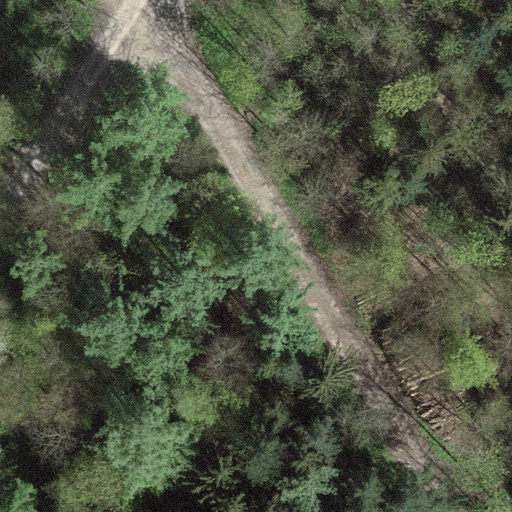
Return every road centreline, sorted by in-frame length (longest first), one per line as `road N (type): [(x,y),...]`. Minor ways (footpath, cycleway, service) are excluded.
road 1 (track): [(441,511),(139,0)]
road 2 (track): [(133,0),(0,191)]
